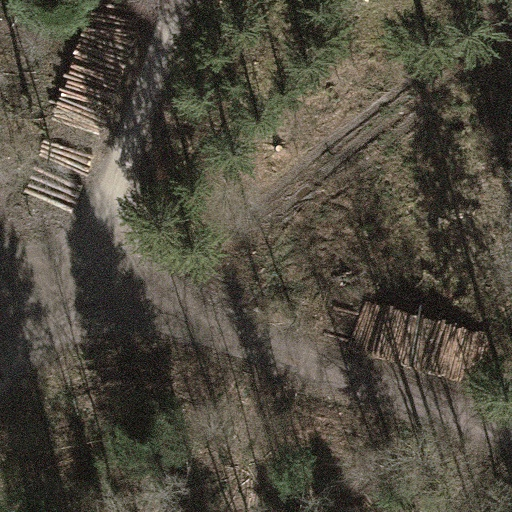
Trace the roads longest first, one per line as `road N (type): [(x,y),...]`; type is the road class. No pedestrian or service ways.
road 1 (track): [(0,259),(511,434)]
road 2 (track): [(174,0),(111,198),(0,387)]
